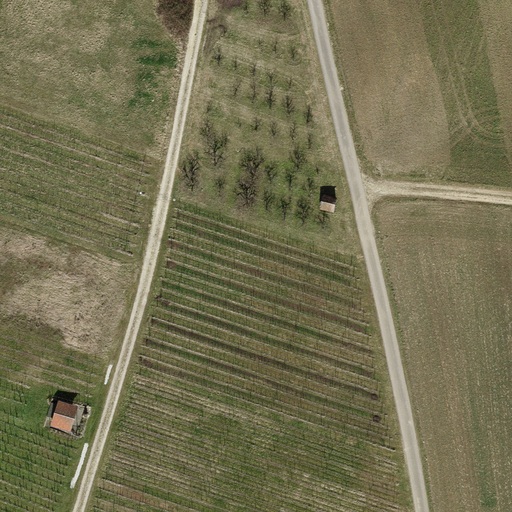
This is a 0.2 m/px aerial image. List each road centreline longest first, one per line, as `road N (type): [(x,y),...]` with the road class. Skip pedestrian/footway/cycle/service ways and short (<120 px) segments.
road 1 (track): [(77,511),(154,259),(205,0)]
road 2 (track): [(511,198),(356,186)]
